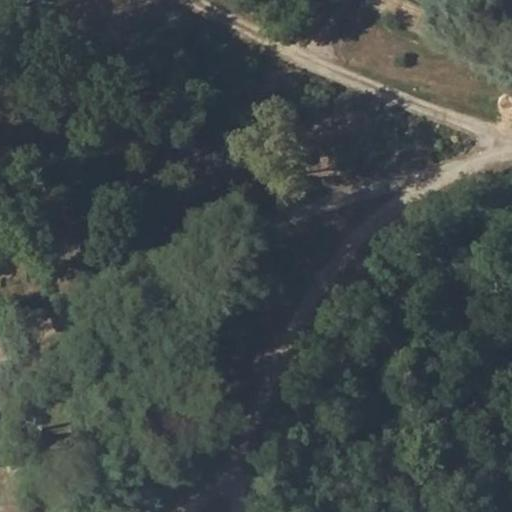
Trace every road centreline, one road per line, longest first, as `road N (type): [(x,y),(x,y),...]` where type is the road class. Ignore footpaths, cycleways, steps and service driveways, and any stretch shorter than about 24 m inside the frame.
road 1 (track): [(511,150),(416,191),(346,254),(280,369),(237,477),(238,511)]
road 2 (track): [(511,138),(300,63),(183,0)]
